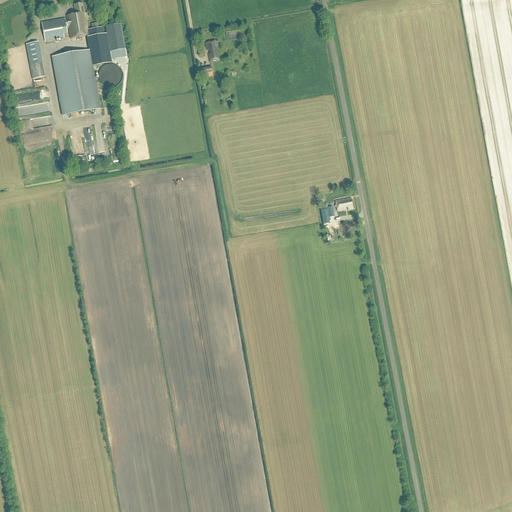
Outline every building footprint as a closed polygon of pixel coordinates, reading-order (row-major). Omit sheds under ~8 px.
[(108,41),(107,36),(105,36),(103,28),(99,28),(92,29),(88,30),(85,13),(84,13),(82,4),(74,6),(76,15),(67,16),(67,19),(42,23),(45,42),(64,38),(63,34),(67,34),(66,29),(68,29),(70,39),(89,36),(94,66),(109,64),(106,42),(108,41)] [(107,36),(108,41),(110,53),(126,50),(121,25),(105,27),(107,36)] [(218,41),(205,43),(206,48),(207,48),(207,51),(208,51),(209,51),(209,54),(208,55),(209,63),(210,63),(219,61),(216,47),(217,47),(216,44),(218,43),(218,41)] [(26,45),(30,65),(30,66),(42,63),(38,43),(26,45)] [(52,58),(63,116),(100,110),(90,51),(52,58)] [(213,76),(211,67),(199,70),(200,75),(201,75),(201,79),(213,76)] [(347,210),(353,209),(350,198),(345,199),(345,200),(344,200),(335,202),(337,212),(344,210),(344,208),(347,208),(347,210)]
